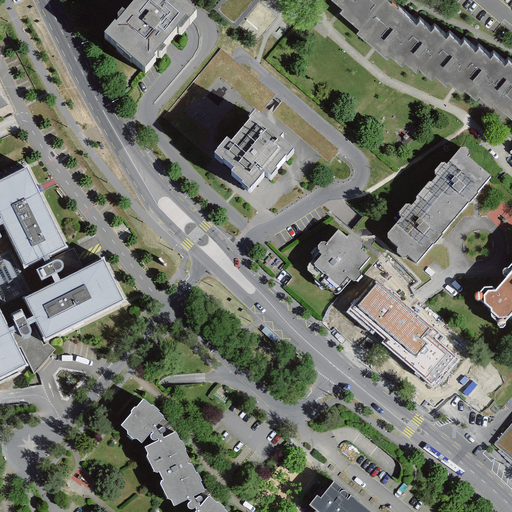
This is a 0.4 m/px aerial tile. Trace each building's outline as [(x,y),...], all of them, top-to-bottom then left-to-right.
[(142,0),(118,29),(117,27),(106,40),(149,76),(159,64),(158,63),(190,27),(192,25),(195,28),(203,19),(188,7),(186,11),(173,0),(142,0)] [(223,0),(218,6),(221,9),(237,22),(241,25),(260,2),(261,0),(223,0)] [(341,0),(349,6),(340,16),(378,48),(381,45),(393,55),(396,52),(408,62),(411,58),(424,69),(427,66),(439,76),(442,73),(454,83),(457,80),(469,90),(472,87),(485,97),(488,93),(507,110),(511,104),(511,59),(503,52),(500,55),(494,50),(488,45),(485,48),(473,38),(470,41),(464,37),(457,31),(454,34),(442,24),(439,28),(433,23),(427,17),(424,21),(411,10),(409,14),(401,7),(392,0),(341,0)] [(257,120),(254,118),(227,150),(223,146),(211,160),(231,177),(228,181),(248,198),(263,181),(268,185),(292,157),(280,146),(283,142),(257,120)] [(409,258),(418,265),(439,241),(475,199),(494,176),(471,156),(472,155),(472,150),(468,147),(463,148),(449,164),(447,163),(443,163),(436,171),(437,175),(438,177),(433,182),(431,182),(417,197),(418,200),(412,206),(410,205),(407,206),(400,213),(400,217),(402,219),(388,235),(388,240),(399,250),(398,251),(398,255),(404,260),(408,260),(409,258)] [(0,383),(30,370),(14,339),(20,336),(22,340),(23,342),(25,343),(28,343),(30,343),(32,342),(33,340),(34,337),(33,335),(31,332),(41,327),(49,344),(131,303),(109,261),(62,285),(58,276),(62,274),(64,273),(65,271),(66,269),(65,267),(64,265),(62,263),(60,263),(57,264),(54,265),(50,258),(72,248),(31,167),(0,182),(0,211),(5,222),(0,224),(0,383)] [(348,238),(339,231),(327,245),(325,244),(321,244),(318,248),(318,251),(320,253),(323,256),(314,266),(340,289),(349,279),(352,281),(354,283),(358,283),(362,278),(362,274),(360,272),(371,259),(363,251),(364,249),(364,246),(353,237),(349,237),(348,238)] [(341,294),(352,281),(349,279),(340,289),(314,266),(323,256),(320,253),(310,267),(310,271),(335,294),(341,294)] [(511,268),(510,270),(507,270),(504,272),(505,276),(507,278),(511,277),(497,293),(493,290),(486,290),(481,294),(478,295),(476,297),(476,300),(478,302),(482,302),(493,311),(493,319),(499,324),(499,328),(501,330),(505,330),(507,327),(507,324),(511,317),(511,268)] [(377,279),(348,312),(373,334),(376,330),(381,335),(386,339),(383,343),(433,386),(457,358),(440,344),(445,337),(410,308),(377,279)] [(477,406),(501,380),(490,370),(478,384),(472,378),(464,386),(457,380),(453,384),(477,406)] [(143,400),(141,400),(135,407),(133,407),(129,411),(130,414),(119,426),(126,432),(126,435),(132,440),(135,439),(140,444),(151,432),(152,434),(150,435),(149,438),(150,440),(152,441),(154,441),(157,440),(158,441),(144,449),(146,455),(145,458),(153,473),(156,474),(158,473),(162,482),(161,483),(160,486),(167,501),(171,502),(174,509),(189,500),(191,504),(188,506),(188,508),(189,511),(191,511),(194,511),(196,509),(198,511),(197,511),(225,511),(225,509),(222,507),(220,505),(217,505),(210,499),(208,499),(201,508),(198,506),(202,502),(202,500),(201,499),(200,499),(199,499),(195,501),(193,499),(205,493),(205,492),(201,484),(201,482),(200,478),(198,475),(196,474),(192,466),(188,465),(187,463),(189,460),(184,452),(185,449),(182,442),(180,442),(176,433),(174,433),(163,439),(160,435),(164,432),(164,430),(163,429),(162,428),(161,428),(157,431),(154,428),(163,417),(158,413),(158,410),(152,406),(150,406),(143,400)] [(511,426),(496,446),(511,459),(511,426)] [(367,511),(358,505),(360,503),(351,496),(348,499),(347,498),(348,497),(348,495),(348,493),(346,491),(345,491),(343,491),(342,491),(340,493),(338,492),(342,487),(334,481),(320,498),(317,496),(309,505),(316,511),(367,511)]
